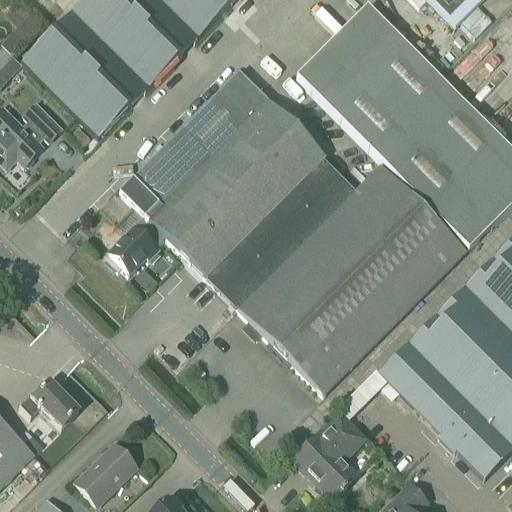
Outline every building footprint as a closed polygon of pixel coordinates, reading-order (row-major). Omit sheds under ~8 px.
[(145,97),(192,48),(144,0),(88,0),(68,20),(145,97)] [(144,0),(192,48),(240,0),(144,0)] [(487,0),(405,0),(420,15),(428,8),(453,33),(487,0)] [(511,210),(511,158),(436,83),(366,12),(295,83),(467,255),(511,210)] [(30,20),(0,51),(9,59),(39,28),(30,20)] [(97,145),(145,97),(68,20),(20,69),(97,145)] [(238,78),(117,199),(134,215),(134,216),(143,224),(264,104),(255,95),(238,78)] [(143,224),(143,225),(164,244),(176,257),(204,284),(205,283),(321,166),(324,164),(264,104),(143,224)] [(0,169),(6,175),(15,166),(23,173),(41,154),(37,149),(42,143),(48,148),(60,135),(35,110),(22,123),(27,128),(21,134),(2,115),(0,117),(0,169)] [(77,132),(68,141),(80,152),(88,144),(77,132)] [(321,166),(205,283),(237,315),(238,316),(353,199),(337,182),(321,166)] [(238,316),(237,317),(248,327),(240,335),(254,348),(261,341),(322,402),(464,259),(378,173),(362,190),(353,199),(238,316)] [(143,225),(104,264),(117,277),(118,275),(126,282),(144,264),(146,267),(157,256),(154,254),(164,244),(143,225)] [(511,246),(463,295),(511,343),(511,246)] [(379,379),(378,380),(397,398),(441,443),(439,445),(452,458),(454,455),(483,484),(511,454),(511,343),(463,295),(379,379)] [(66,407),(50,389),(49,388),(31,406),(29,404),(18,414),(29,425),(40,414),(60,435),(77,418),(75,416),(77,413),(69,405),(66,407)] [(292,468),(308,483),(331,506),(356,481),(341,467),(362,446),(338,422),(292,468)] [(0,493),(33,461),(0,428),(0,493)] [(113,452),(74,490),(96,511),(135,474),(113,452)] [(421,511),(425,508),(407,490),(385,511),(421,511)]
